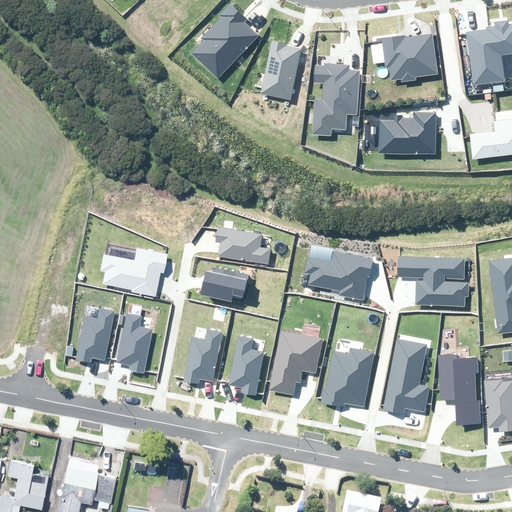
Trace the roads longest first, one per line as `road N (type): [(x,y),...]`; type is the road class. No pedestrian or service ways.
road 1 (residential): [(228,436),(467,481),(511,475)]
road 2 (residential): [(26,396),(228,436)]
